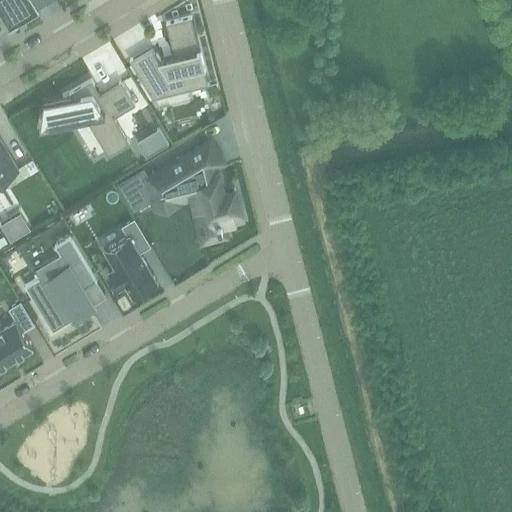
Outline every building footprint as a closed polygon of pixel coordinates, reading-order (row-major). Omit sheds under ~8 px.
[(19,25),(40,13),(32,0),(0,0),(0,13),(10,29),(9,29),(10,31),(19,25)] [(153,46),(131,60),(150,92),(171,79),(174,92),(209,84),(192,17),(167,23),(175,56),(161,60),(153,46)] [(44,102),(40,128),(87,119),(109,155),(130,142),(114,117),(136,104),(122,81),(101,93),(92,80),(70,93),(72,96),(44,102)] [(160,127),(137,141),(147,156),(169,143),(160,127)] [(0,179),(18,169),(0,138),(0,179)] [(152,193),(162,190),(162,192),(167,191),(167,189),(175,187),(178,201),(192,197),(197,217),(203,241),(227,235),(224,224),(243,219),(237,197),(235,187),(225,190),(218,165),(224,161),(211,140),(149,178),(152,193)] [(133,296),(158,281),(140,252),(152,246),(135,218),(124,225),(130,235),(105,250),(116,268),(110,272),(120,289),(127,285),(133,296)] [(26,285),(53,331),(68,322),(66,318),(74,314),(77,319),(95,307),(84,289),(98,280),(71,236),(55,245),(68,266),(44,281),(41,276),(26,285)] [(0,367),(34,347),(24,330),(35,323),(21,301),(9,308),(17,321),(0,331),(0,367)]
